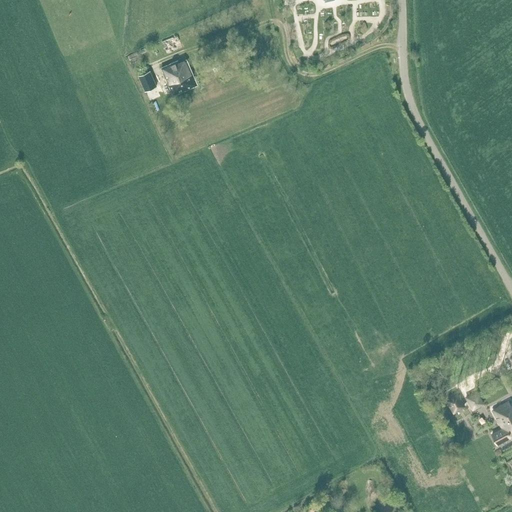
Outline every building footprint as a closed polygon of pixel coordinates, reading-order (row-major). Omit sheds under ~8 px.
[(173,95),(197,85),(187,60),(179,63),(178,61),(162,68),(173,95)] [(145,91),(157,86),(150,71),(138,76),(145,91)] [(472,409),(484,403),(477,391),(466,397),(472,409)] [(457,394),(447,400),(454,412),(464,406),(457,394)] [(501,426),(491,432),(497,444),(511,436),(511,406),(509,401),(493,410),(501,426)]
